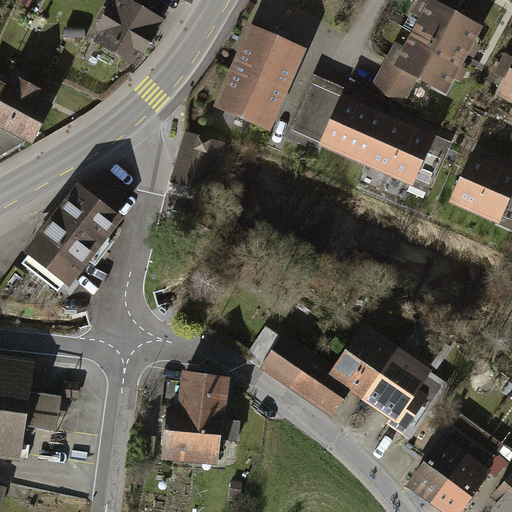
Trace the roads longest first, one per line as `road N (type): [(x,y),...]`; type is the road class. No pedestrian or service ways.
road 1 (unclassified): [(403,511),(334,441),(238,369),(201,354),(126,344)]
road 2 (unclassified): [(126,344),(124,290),(153,180),(130,115)]
road 3 (tertiary): [(0,196),(130,115)]
road 4 (tertiary): [(130,115),(172,71),(216,0)]
road 5 (unclassified): [(0,334),(126,344)]
